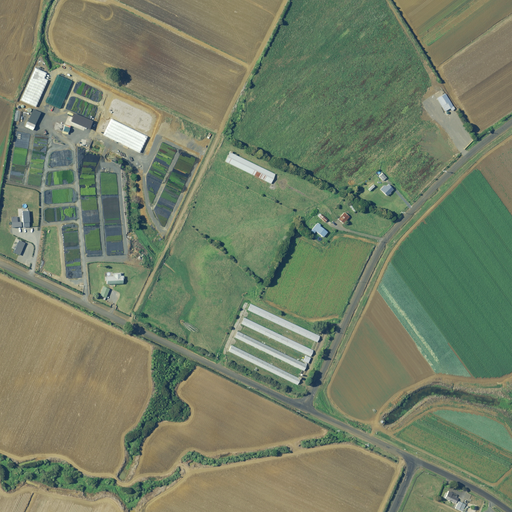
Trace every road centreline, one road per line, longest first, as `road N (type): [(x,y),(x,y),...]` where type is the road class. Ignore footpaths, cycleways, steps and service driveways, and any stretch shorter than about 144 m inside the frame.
road 1 (unclassified): [(305,408),(385,240),(511,120)]
road 2 (unclassified): [(0,262),(305,408)]
road 3 (unclassified): [(305,408),(414,459)]
